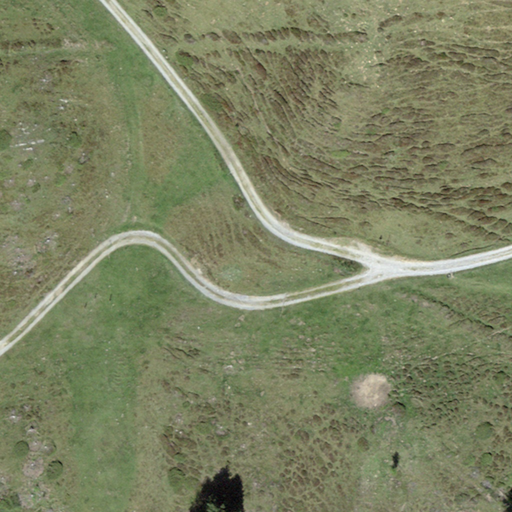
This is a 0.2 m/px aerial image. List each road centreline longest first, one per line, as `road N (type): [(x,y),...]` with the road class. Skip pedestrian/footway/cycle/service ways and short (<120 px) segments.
road 1 (track): [(511,251),(396,272),(276,226),(205,118),(110,0)]
road 2 (track): [(396,272),(263,304),(219,299),(163,243),(139,237),(116,243),(0,351)]
